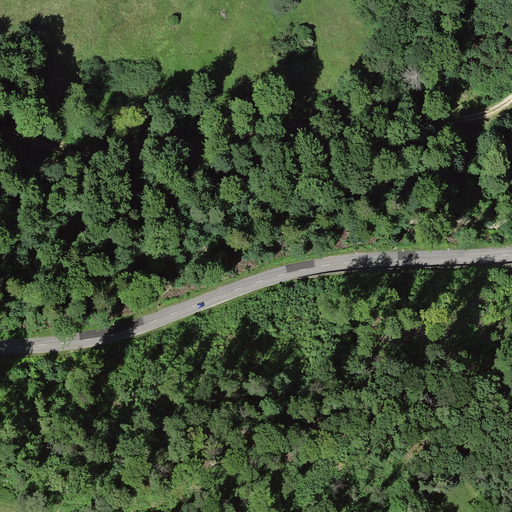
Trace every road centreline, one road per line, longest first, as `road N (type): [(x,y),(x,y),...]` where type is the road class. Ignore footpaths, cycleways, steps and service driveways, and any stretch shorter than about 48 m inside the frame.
road 1 (tertiary): [(0,347),(109,334),(264,278),(328,264),(511,253)]
road 2 (track): [(0,134),(112,156),(342,118),(468,118),(511,97)]
